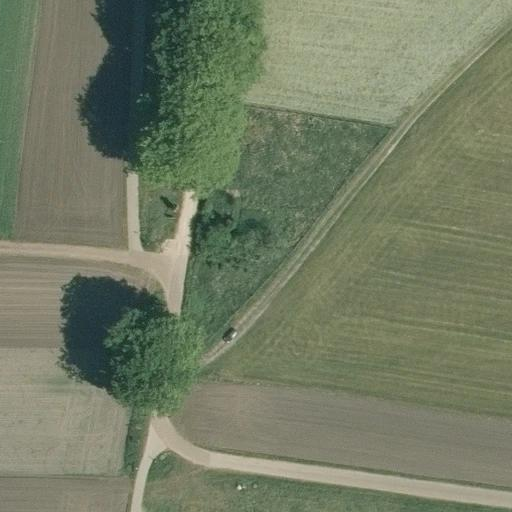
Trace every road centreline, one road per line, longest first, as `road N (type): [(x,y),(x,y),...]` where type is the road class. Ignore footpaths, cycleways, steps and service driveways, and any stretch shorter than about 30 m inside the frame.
road 1 (unclassified): [(511,502),(205,459),(174,445),(154,411),(179,265)]
road 2 (track): [(511,20),(409,121),(220,340),(159,379)]
road 3 (track): [(135,258),(179,265),(206,0)]
road 4 (track): [(0,247),(135,258)]
